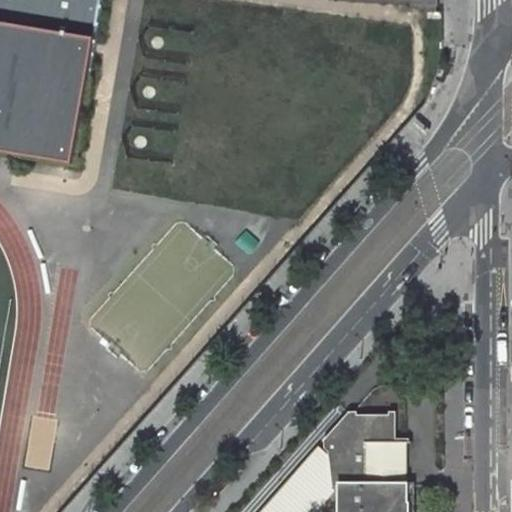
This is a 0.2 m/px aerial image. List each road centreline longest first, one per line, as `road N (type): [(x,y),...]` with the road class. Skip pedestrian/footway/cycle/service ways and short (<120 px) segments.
road 1 (secondary): [(487,66),(436,145),(109,511)]
road 2 (secondary): [(177,511),(484,185)]
road 3 (tertiary): [(485,511),(484,185)]
